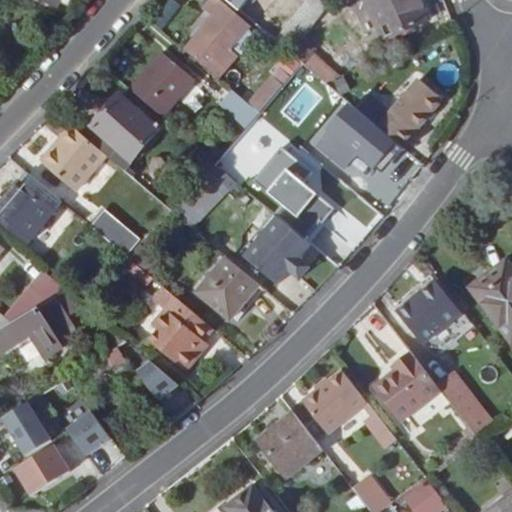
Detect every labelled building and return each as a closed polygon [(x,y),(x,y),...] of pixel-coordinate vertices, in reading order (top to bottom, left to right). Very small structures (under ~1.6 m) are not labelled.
[(38,0),(57,9),(61,0),(38,0)] [(249,27),(216,0),(211,0),(203,10),(210,16),(200,29),(204,33),(194,44),(203,51),(198,58),(224,77),(241,57),(232,49),(249,27)] [(226,0),(237,9),(244,0),(226,0)] [(311,0),(276,42),(292,55),(334,0),(311,0)] [(431,18),(422,0),(366,0),(386,40),(431,18)] [(314,51),(303,64),(326,83),(342,76),(314,51)] [(195,80),(164,53),(132,91),(163,118),(195,80)] [(394,112),(373,94),(359,110),(403,147),(444,100),(421,81),(394,112)] [(277,94),(267,86),(250,104),(261,113),(277,94)] [(315,91),(290,121),(316,142),(341,114),(315,91)] [(242,135),(261,113),(250,104),(235,92),(223,107),(241,122),(235,129),(242,135)] [(270,121),(286,102),(277,94),(261,113),(270,121)] [(93,128),(132,162),(160,131),(121,97),(93,128)] [(253,144),(272,123),(270,121),(261,113),(242,135),(253,144)] [(79,193),(109,158),(84,137),(74,128),(63,141),(69,147),(51,169),(79,193)] [(127,173),(132,162),(93,128),(84,137),(109,158),(127,173)] [(63,141),(44,164),(51,169),(69,147),(63,141)] [(282,203),(310,170),(287,150),(269,170),(262,164),(251,177),(282,203)] [(193,229),(227,189),(208,173),(172,211),(193,229)] [(63,202),(28,174),(0,208),(0,218),(30,242),(63,202)] [(379,189),(361,174),(350,187),(368,203),(379,189)] [(105,211),(92,226),(126,255),(139,241),(105,211)] [(313,246),(273,212),(239,252),(279,285),(313,246)] [(135,263),(153,278),(163,267),(145,253),(135,263)] [(120,270),(113,254),(71,272),(77,287),(120,270)] [(199,293),(231,319),(260,286),(228,258),(199,293)] [(311,269),(301,260),(291,271),(301,281),(311,269)] [(473,289),(511,341),(511,266),(508,262),(473,289)] [(153,278),(135,263),(122,268),(135,279),(137,277),(147,286),(153,278)] [(15,324),(68,292),(45,273),(8,318),(15,324)] [(400,312),(425,344),(460,314),(436,284),(400,312)] [(165,288),(154,301),(166,311),(155,325),(161,330),(152,341),(187,369),(206,345),(203,343),(214,329),(165,288)] [(63,309),(77,299),(68,292),(15,324),(4,331),(0,333),(0,349),(3,355),(33,337),(47,358),(63,347),(58,338),(75,328),(63,309)] [(8,318),(0,312),(0,327),(4,331),(15,324),(8,318)] [(114,349),(100,364),(114,376),(128,361),(114,349)] [(403,423),(443,392),(440,386),(413,352),(395,367),(398,372),(377,390),(403,423)] [(138,373),(160,400),(178,385),(151,361),(138,373)] [(369,402),(345,372),(306,403),(330,434),(369,402)] [(440,386),(443,392),(471,426),(487,412),(456,373),(440,386)] [(510,413),(511,411),(511,389),(499,400),(510,413)] [(28,458),(53,442),(30,404),(4,420),(28,458)] [(88,456),(112,438),(92,412),(68,429),(88,456)] [(323,450),(295,414),(259,442),(287,478),(323,450)] [(433,440),(415,455),(426,468),(443,454),(441,452),(464,433),(455,423),(447,429),(441,423),(428,433),(433,440)] [(34,495),(72,471),(56,446),(18,470),(34,495)] [(426,479),(403,497),(413,511),(440,511),(447,507),(426,479)] [(377,480),(358,495),(371,511),(382,511),(395,502),(377,480)] [(270,511),(262,501),(264,499),(254,487),(228,508),(230,511),(270,511)] [(511,511),(511,495),(489,511),(511,511)]
